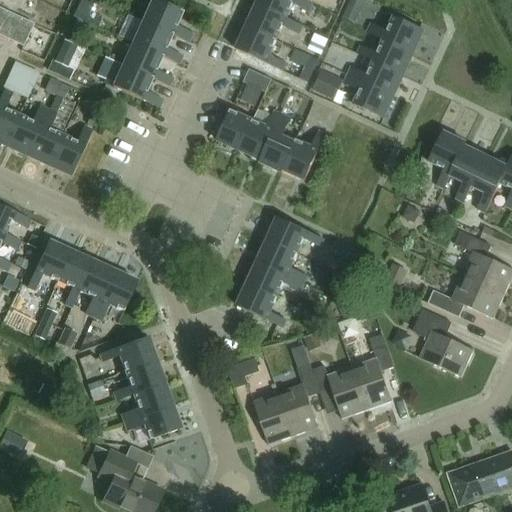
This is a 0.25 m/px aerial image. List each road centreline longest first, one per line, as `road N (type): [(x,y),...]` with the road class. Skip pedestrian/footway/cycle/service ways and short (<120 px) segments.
road 1 (residential): [(511,370),(493,408),(239,496)]
road 2 (residential): [(239,496),(161,278),(127,237)]
road 3 (residential): [(127,237),(202,85)]
road 4 (residential): [(127,237),(0,177)]
